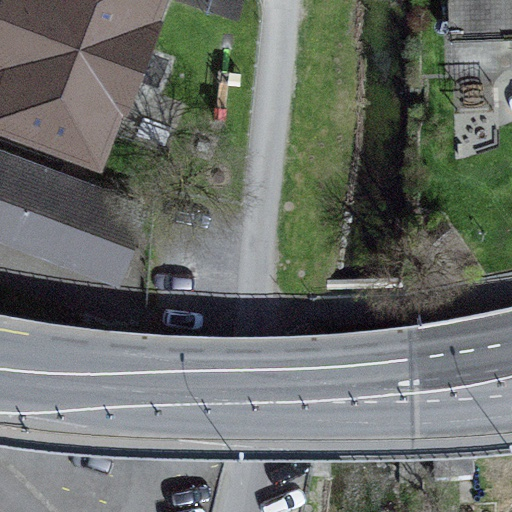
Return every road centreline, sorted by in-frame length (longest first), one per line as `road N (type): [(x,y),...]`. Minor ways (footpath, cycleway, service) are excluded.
road 1 (primary): [(0,372),(92,385),(301,391),(511,371)]
road 2 (residential): [(240,511),(283,0)]
